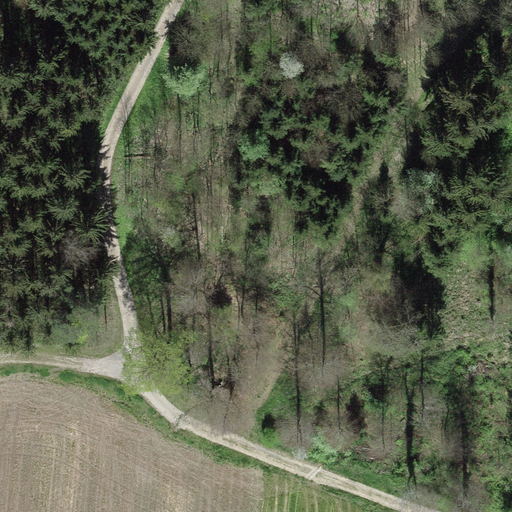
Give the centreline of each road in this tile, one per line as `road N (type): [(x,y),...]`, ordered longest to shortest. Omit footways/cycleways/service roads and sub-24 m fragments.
road 1 (track): [(177,0),(121,113),(104,168),(104,200),(149,380),(173,410),(240,447),(419,511)]
road 2 (track): [(240,447),(397,126),(492,0)]
